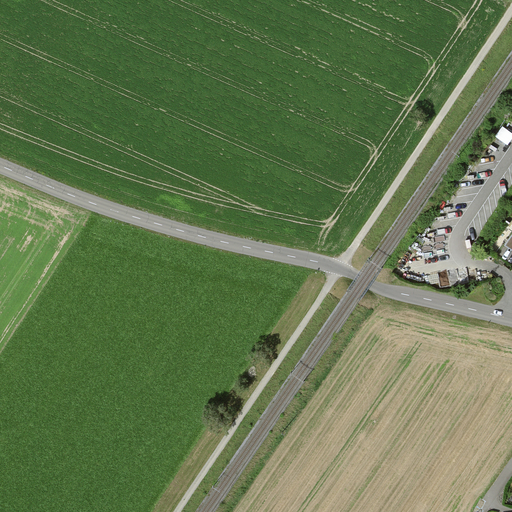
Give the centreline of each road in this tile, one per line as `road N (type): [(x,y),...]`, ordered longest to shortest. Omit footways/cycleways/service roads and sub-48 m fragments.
road 1 (track): [(511,17),(177,511)]
road 2 (tertiary): [(340,268),(131,216),(0,166)]
road 3 (tertiary): [(511,319),(385,289)]
